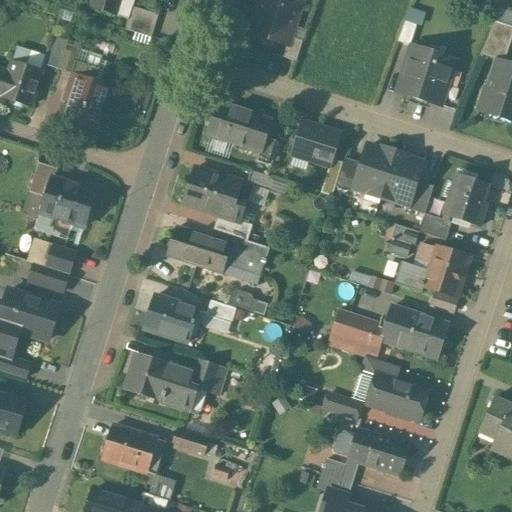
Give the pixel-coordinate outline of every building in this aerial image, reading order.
[(94,0),(92,8),(128,19),(132,7),(133,7),(134,0),(94,0)] [(259,0),(251,25),(254,26),(250,41),(270,47),(272,41),(287,46),(288,46),(290,38),(302,0),(259,0)] [(133,7),(132,7),(128,19),(125,30),(151,38),(158,15),(133,7)] [(415,25),(404,22),(397,43),(409,47),(415,25)] [(511,38),(511,27),(494,22),(480,56),(496,61),(497,61),(504,63),(511,38)] [(46,57),(43,65),(44,65),(59,70),(69,41),(52,36),(46,57)] [(302,42),(290,38),(288,46),(287,46),(283,58),(296,62),(302,42)] [(69,41),(59,70),(72,74),(75,63),(77,64),(83,45),(69,41)] [(46,57),(17,47),(12,62),(42,71),(44,65),(43,65),(46,57)] [(454,60),(412,47),(403,77),(408,79),(403,96),(439,108),(454,60)] [(511,65),(504,63),(497,61),(496,61),(487,92),(483,91),(476,111),(511,122),(511,65)] [(42,71),(12,62),(8,74),(1,96),(1,98),(30,108),(42,71)] [(77,64),(75,63),(72,74),(64,99),(69,101),(64,118),(95,129),(108,89),(93,84),(97,70),(77,64)] [(8,74),(0,71),(0,96),(1,96),(8,74)] [(272,120),(217,102),(206,136),(260,153),(265,138),(266,138),(272,120)] [(339,134),(303,123),(292,155),(329,167),(339,134)] [(266,138),(265,138),(260,153),(257,161),(271,166),(279,143),(266,138)] [(386,153),(367,147),(362,164),(354,188),(355,188),(381,196),(395,153),(387,150),(386,153)] [(404,156),(395,153),(381,196),(407,205),(408,205),(416,181),(421,165),(403,158),(404,156)] [(362,164),(345,158),(336,186),(354,192),(355,188),(354,188),(362,164)] [(241,184),(195,168),(183,205),(217,216),(229,220),(230,218),(241,222),(244,210),(238,209),(239,207),(237,202),(235,202),(241,184)] [(273,178),(251,171),(247,184),(269,191),(273,178)] [(488,186),(456,175),(443,216),(479,228),(487,204),(483,203),(488,186)] [(95,191),(53,177),(41,215),(72,224),(83,228),(95,191)] [(416,181),(408,205),(407,205),(406,208),(425,214),(433,187),(416,181)] [(425,214),(419,233),(446,241),(451,223),(425,214)] [(72,224),(42,215),(41,220),(37,222),(36,227),(37,231),(67,240),(72,224)] [(241,222),(230,218),(229,220),(217,216),(213,230),(245,241),(248,241),(253,225),(241,222)] [(419,233),(396,225),(388,251),(407,257),(411,245),(415,246),(419,233)] [(231,246),(176,228),(167,256),(222,273),(226,262),(231,247),(231,246)] [(248,241),(245,241),(242,250),(231,247),(226,262),(245,268),(243,272),(260,277),(269,249),(248,241)] [(76,253),(53,245),(45,268),(68,276),(76,253)] [(434,250),(420,245),(415,260),(430,264),(434,250)] [(428,271),(422,287),(424,287),(457,297),(469,259),(435,249),(434,250),(430,264),(428,271)] [(245,268),(226,262),(222,273),(258,285),(260,277),(243,272),(245,268)] [(428,271),(401,262),(395,284),(422,292),(424,287),(422,287),(428,271)] [(45,268),(34,265),(29,282),(63,293),(68,276),(45,268)] [(219,301),(267,314),(271,301),(223,288),(219,301)] [(58,307),(8,291),(0,316),(0,326),(19,332),(47,341),(58,307)] [(199,311),(154,297),(144,329),(189,344),(199,311)] [(235,309),(211,301),(206,317),(230,324),(235,309)] [(448,326),(391,307),(385,327),(386,327),(382,341),(438,359),(448,326)] [(385,327),(339,311),(331,336),(378,352),(382,341),(386,327),(385,327)] [(19,332),(0,326),(0,356),(10,360),(10,359),(19,332)] [(378,352),(331,336),(327,346),(375,361),(378,352)] [(194,374),(135,354),(124,390),(191,411),(197,389),(190,387),(194,374)] [(10,360),(0,356),(0,372),(25,380),(30,365),(10,359),(10,360)] [(227,369),(199,360),(194,374),(190,387),(197,389),(219,396),(227,369)] [(427,392),(376,376),(367,405),(418,421),(427,392)] [(28,402),(0,393),(0,431),(17,436),(28,402)] [(360,405),(328,395),(324,409),(356,419),(360,405)] [(511,405),(494,398),(478,434),(494,441),(489,451),(511,461),(511,405)] [(157,440),(113,426),(102,460),(156,476),(164,448),(155,445),(157,440)] [(410,446),(358,429),(356,435),(348,458),(347,461),(400,478),(410,446)] [(208,441),(176,431),(171,447),(203,457),(208,441)] [(344,431),(339,434),(334,449),(337,454),(348,458),(356,435),(344,431)] [(357,469),(327,460),(322,475),(329,478),(352,484),(357,469)] [(229,470),(216,466),(213,476),(226,480),(229,470)] [(322,475),(317,489),(325,492),(329,478),(322,475)] [(172,497),(177,481),(158,477),(154,492),(172,497)] [(352,484),(329,478),(325,492),(347,499),(352,484)] [(128,511),(131,502),(93,490),(85,511),(128,511)] [(367,511),(326,499),(321,511),(367,511)] [(155,511),(156,510),(131,502),(128,511),(155,511)]
